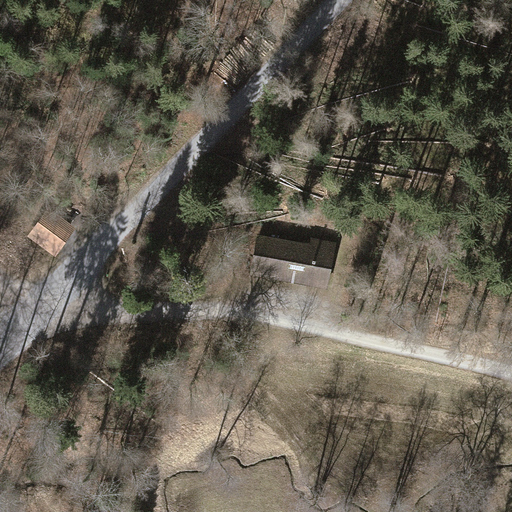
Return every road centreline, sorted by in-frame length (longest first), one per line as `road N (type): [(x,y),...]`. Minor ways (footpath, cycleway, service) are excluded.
road 1 (track): [(511,381),(446,356),(256,319),(37,305)]
road 2 (track): [(334,0),(124,228),(37,305)]
